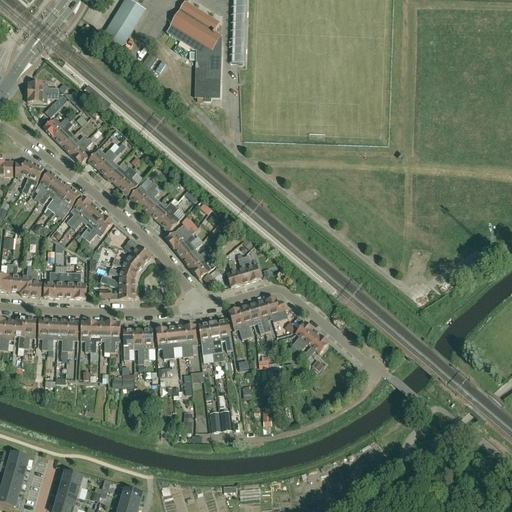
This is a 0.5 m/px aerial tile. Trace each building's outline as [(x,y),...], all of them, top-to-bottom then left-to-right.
[(126,0),(102,39),(122,51),(146,12),(126,0)] [(248,16),(248,2),(236,1),(236,16),(248,16)] [(216,46),(220,39),(221,38),(214,33),(219,25),(186,4),(166,35),(197,54),(195,100),(204,100),(204,104),(211,104),(211,100),(220,101),(221,58),(220,58),(221,49),(216,46)] [(139,71),(146,76),(158,60),(151,55),(139,71)] [(158,73),(163,76),(169,67),(164,64),(158,73)] [(58,96),(58,91),(48,90),(48,86),(44,86),(28,85),(28,95),(58,96)] [(104,114),(108,109),(111,107),(88,88),(87,89),(84,93),(82,96),(104,114)] [(28,95),(28,105),(43,105),(47,106),(47,101),(58,102),(58,96),(28,95)] [(62,98),(45,115),(51,120),(68,103),(62,98)] [(95,114),(93,112),(89,108),(84,113),(91,119),(95,114)] [(69,124),(66,121),(61,126),(55,120),(44,131),(53,140),(69,124)] [(73,128),(69,124),(53,140),(62,149),(74,138),(68,132),(73,128)] [(90,141),(89,142),(88,141),(71,158),(81,168),(88,160),(92,156),(88,151),(98,141),(94,137),(91,141),(90,141)] [(79,143),(74,138),(62,149),(71,158),(88,141),(85,138),(79,143)] [(100,151),(96,156),(89,165),(99,173),(114,155),(109,151),(105,156),(100,151)] [(117,158),(114,155),(99,173),(108,181),(116,173),(119,169),(113,163),(117,158)] [(5,158),(0,157),(0,178),(12,179),(12,165),(5,165),(5,158)] [(142,159),(136,163),(140,168),(146,164),(142,159)] [(25,165),(16,165),(16,179),(18,179),(18,181),(21,182),(23,178),(28,181),(35,167),(26,163),(25,165)] [(44,171),(35,167),(28,181),(22,195),(27,197),(32,187),(35,189),(37,185),(44,171)] [(108,181),(118,190),(133,172),(129,168),(125,174),(119,169),(116,173),(108,181)] [(118,190),(128,198),(139,186),(132,180),(137,175),(133,172),(118,190)] [(49,174),(40,187),(37,190),(41,193),(34,201),(39,205),(57,180),(49,174)] [(57,180),(39,205),(43,208),(50,199),(53,201),(65,185),(57,180)] [(130,201),(140,209),(154,192),(158,188),(154,184),(147,193),(141,187),(130,201)] [(47,210),(50,213),(54,216),(72,191),(65,185),(53,201),(47,210)] [(72,191),(54,216),(63,222),(69,213),(71,209),(81,197),(72,191)] [(150,217),(157,209),(161,204),(154,199),(157,195),(154,192),(140,209),(150,217)] [(181,207),(188,212),(192,207),(195,209),(201,202),(191,194),(181,207)] [(84,199),(74,211),(71,215),(74,217),(67,225),(71,229),(92,206),(84,199)] [(150,217),(159,226),(174,209),(170,206),(167,210),(161,204),(157,209),(150,217)] [(71,229),(75,233),(82,225),(85,228),(99,213),(92,206),(71,229)] [(159,226),(169,234),(177,226),(180,221),(174,215),(177,212),(174,209),(159,226)] [(196,229),(199,226),(194,222),(199,215),(195,212),(187,223),(196,229)] [(99,213),(85,228),(88,230),(81,238),(86,242),(106,219),(99,213)] [(212,221),(210,219),(205,224),(216,235),(226,224),(218,215),(212,221)] [(106,219),(86,242),(90,245),(97,237),(100,240),(103,237),(113,225),(106,219)] [(195,234),(192,230),(189,233),(184,227),(166,242),(175,252),(192,237),(195,234)] [(183,262),(191,255),(196,251),(191,245),(195,241),(192,237),(175,252),(183,262)] [(249,240),(248,241),(243,246),(247,250),(253,244),(249,240)] [(127,245),(133,249),(137,253),(132,258),(143,268),(151,258),(131,241),(127,245)] [(103,244),(101,252),(114,257),(117,249),(103,244)] [(58,249),(58,259),(66,259),(67,249),(58,249)] [(200,257),(196,251),(191,255),(183,262),(191,272),(208,257),(205,253),(200,257)] [(68,269),(75,270),(78,256),(70,255),(68,269)] [(199,282),(212,271),(206,264),(211,260),(208,257),(191,272),(199,282)] [(135,278),(136,275),(143,268),(132,258),(126,265),(115,261),(113,266),(123,269),(122,272),(135,278)] [(249,258),(243,260),(251,284),(261,281),(256,268),(253,269),(249,258)] [(239,261),(242,272),(238,273),(234,262),(233,263),(236,272),(236,274),(237,274),(241,288),(251,284),(243,260),(239,261)] [(236,274),(236,272),(233,263),(229,264),(232,275),(226,277),(231,290),(241,288),(237,274),(236,274)] [(0,293),(3,294),(9,294),(9,293),(10,293),(13,267),(8,267),(7,278),(4,277),(0,277),(0,293)] [(18,268),(13,267),(10,293),(21,294),(22,279),(17,279),(18,268)] [(28,268),(27,280),(22,279),(21,294),(22,294),(21,296),(23,298),(30,299),(32,282),(33,273),(33,269),(28,268)] [(135,290),(135,280),(135,279),(135,278),(122,272),(121,273),(121,274),(111,270),(109,276),(117,279),(117,280),(119,281),(119,283),(102,278),(100,285),(116,290),(119,290),(135,290)] [(221,270),(213,274),(221,290),(229,286),(221,270)] [(33,273),(32,282),(30,299),(41,300),(42,286),(37,285),(38,274),(33,273)] [(54,300),(55,284),(56,275),(50,275),(50,285),(45,285),(44,300),(54,300)] [(65,279),(66,275),(56,275),(55,284),(54,300),(65,301),(65,279)] [(75,301),(75,285),(76,276),(71,275),(71,280),(65,279),(65,301),(75,301)] [(81,276),(76,276),(75,285),(75,301),(86,301),(86,287),(81,287),(81,276)] [(204,281),(210,289),(216,284),(209,276),(204,281)] [(119,295),(111,296),(110,300),(110,302),(135,302),(135,290),(119,290),(119,295)] [(277,305),(276,300),(266,303),(270,317),(288,311),(279,304),(277,305)] [(267,323),(272,322),(270,317),(266,303),(256,306),(265,335),(270,333),(267,323)] [(247,309),(253,327),(257,326),(260,336),(265,335),(256,306),(247,309)] [(238,311),(247,340),(252,339),(249,329),(253,327),(247,309),(238,311)] [(229,314),(235,333),(239,332),(242,342),(247,340),(238,311),(229,314)] [(18,350),(24,351),(27,321),(19,320),(17,321),(17,323),(16,323),(14,339),(19,339),(18,350)] [(27,321),(24,351),(29,351),(30,341),(35,341),(37,322),(27,321)] [(9,342),(14,343),(14,339),(16,323),(6,322),(3,353),(8,354),(9,342)] [(42,352),(48,353),(50,322),(39,322),(39,342),(43,342),(42,352)] [(53,343),(58,343),(59,323),(50,322),(48,353),(53,353),(53,343)] [(62,353),(67,354),(68,323),(59,323),(58,343),(62,343),(62,353)] [(68,323),(67,354),(72,354),(73,343),(77,343),(79,324),(68,323)] [(218,325),(221,344),(224,344),(226,354),(232,353),(227,323),(218,325)] [(85,354),(91,354),(91,324),(81,324),(81,343),(85,343),(85,354)] [(101,324),(91,324),(91,354),(96,354),(96,344),(101,344),(101,324)] [(105,354),(110,354),(110,324),(101,324),(101,344),(105,344),(105,354)] [(121,325),(110,324),(110,354),(115,354),(116,344),(120,344),(121,325)] [(213,356),(218,355),(222,354),(220,344),(221,344),(218,325),(208,326),(213,356)] [(292,348),(296,352),(296,351),(313,332),(305,325),(295,336),(299,340),(292,348)] [(203,357),(213,356),(208,326),(198,327),(203,357)] [(185,329),(188,359),(194,358),(193,348),(197,348),(195,328),(185,329)] [(291,328),(278,332),(280,340),(294,336),(291,328)] [(188,359),(185,329),(176,330),(177,350),(182,349),(183,359),(188,359)] [(177,350),(176,330),(166,331),(169,361),(174,361),(173,350),(177,350)] [(169,361),(166,331),(156,332),(158,351),(163,351),(164,362),(169,361)] [(322,340),(313,332),(296,351),(296,352),(300,355),(307,347),(310,350),(303,358),(306,360),(322,340)] [(134,362),(134,353),(133,333),(123,333),(124,363),(129,363),(129,362),(134,362)] [(143,367),(143,333),(133,333),(134,353),(138,352),(139,367),(143,367)] [(143,367),(144,367),(144,363),(149,363),(148,352),(153,352),(153,333),(143,333),(143,367)] [(328,345),(322,340),(306,360),(308,362),(315,353),(319,357),(328,345)] [(93,354),(93,362),(102,363),(102,355),(93,354)] [(270,362),(262,363),(262,372),(271,371),(270,362)] [(320,374),(326,366),(320,362),(314,369),(320,374)] [(169,391),(175,390),(175,388),(183,387),(181,372),(176,372),(177,378),(167,380),(169,391)] [(204,374),(193,376),(195,385),(205,383),(204,374)] [(125,378),(125,389),(136,388),(136,378),(125,378)] [(229,414),(221,415),(223,434),(231,433),(229,414)] [(263,414),(264,428),(272,428),(271,414),(263,414)] [(218,415),(210,416),(213,435),(221,434),(218,415)] [(184,435),(184,438),(191,438),(192,435),(192,424),(192,423),(192,417),(185,417),(184,422),(184,423),(184,435)] [(258,436),(257,424),(249,424),(250,436),(258,436)] [(7,465),(26,470),(29,460),(10,455),(7,465)] [(47,471),(49,459),(42,458),(40,470),(47,471)] [(26,470),(7,465),(9,466),(6,475),(24,480),(26,470)] [(62,484),(82,490),(80,489),(83,479),(66,474),(62,484)] [(24,480),(6,475),(4,485),(21,490),(24,480)] [(79,500),(82,490),(62,484),(60,495),(79,500)] [(1,495),(18,500),(21,490),(4,485),(1,495)] [(120,501),(139,506),(142,496),(125,491),(122,501),(120,500),(120,501)] [(18,500),(1,495),(0,497),(0,505),(15,510),(18,500)] [(57,505),(78,511),(74,510),(77,500),(79,501),(79,500),(60,495),(57,505)] [(137,511),(139,506),(120,501),(117,511),(119,511),(137,511)]
